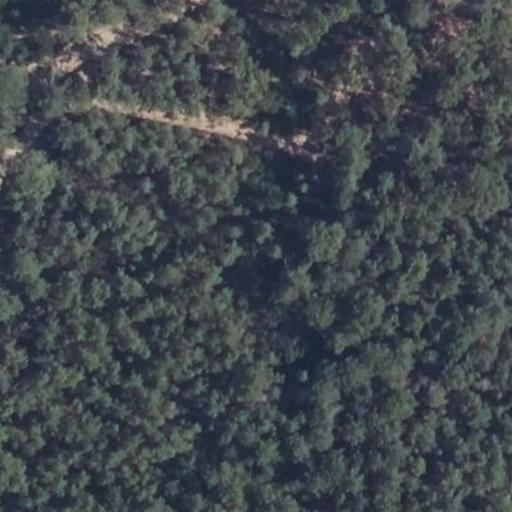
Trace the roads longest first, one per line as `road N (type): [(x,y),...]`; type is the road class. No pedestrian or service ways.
road 1 (track): [(435,0),(311,128),(266,143),(103,98),(65,109),(40,131),(0,199)]
road 2 (track): [(168,0),(0,99)]
